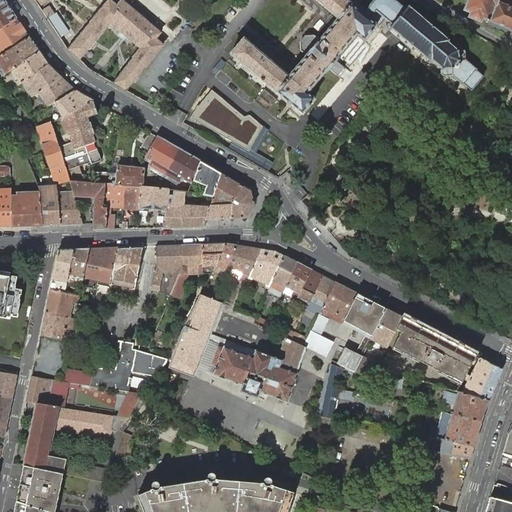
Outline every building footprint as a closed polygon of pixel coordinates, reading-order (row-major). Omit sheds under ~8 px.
[(0,0),(0,29),(17,18),(4,0),(0,0)] [(113,83),(126,91),(145,67),(146,67),(163,45),(156,39),(161,33),(160,32),(160,31),(154,26),(153,27),(142,17),(129,6),(130,5),(123,0),(122,0),(121,0),(117,6),(109,0),(108,0),(104,5),(90,22),(69,47),(68,49),(79,60),(81,58),(110,23),(125,36),(140,48),(113,83)] [(377,25),(369,19),(362,13),(347,0),(315,0),(316,1),(323,6),(330,13),(332,14),(337,19),(333,24),(331,25),(319,40),(313,35),(305,35),(299,42),(300,50),(306,55),(294,69),(293,71),(288,76),(283,72),(282,71),(243,38),(230,54),(234,57),(241,63),(292,106),(299,112),(302,114),(303,113),(314,99),(315,99),(312,96),(307,92),(325,71),(326,72),(329,68),(336,59),(339,56),(338,55),(356,35),(361,39),(364,41),(364,40),(365,40),(376,26),(377,25)] [(354,0),(347,0),(362,13),(366,9),(354,0)] [(389,22),(403,6),(395,0),(373,0),(366,9),(362,13),(369,19),(376,11),(384,18),(385,19),(389,22)] [(467,0),(463,10),(469,12),(467,17),(481,23),(483,18),(486,19),(486,20),(488,21),(489,20),(497,0),(467,0)] [(497,0),(489,20),(510,29),(511,32),(511,34),(511,7),(498,2),(498,0),(497,0)] [(403,6),(389,22),(388,23),(386,25),(386,28),(388,29),(389,30),(392,30),(392,29),(398,34),(397,36),(398,37),(400,36),(406,40),(404,42),(406,44),(407,42),(413,47),(412,49),(414,50),(415,48),(421,53),(419,55),(421,57),(423,55),(429,60),(427,62),(429,63),(431,61),(432,63),(433,62),(441,68),(440,70),(441,73),(443,76),(452,75),(463,84),(464,83),(464,84),(470,89),(471,90),(484,76),(476,69),(477,68),(466,59),(465,51),(462,48),(459,49),(457,50),(449,43),(450,42),(448,40),(450,39),(448,37),(447,39),(441,34),(442,32),(440,31),(439,32),(433,27),(434,26),(433,25),(431,26),(425,21),(427,20),(425,18),(423,19),(418,15),(419,13),(418,12),(416,13),(410,8),(412,7),(410,5),(408,7),(407,6),(405,7),(406,8),(405,9),(403,6)] [(42,11),(47,19),(54,14),(51,8),(49,6),(42,11)] [(376,11),(369,19),(377,25),(376,26),(378,27),(385,19),(384,18),(376,11)] [(0,56),(29,36),(17,18),(0,29),(0,56)] [(39,51),(29,36),(0,56),(0,64),(2,68),(1,69),(5,74),(12,70),(39,51)] [(48,65),(39,51),(12,70),(19,80),(16,82),(18,85),(23,82),(48,65)] [(61,77),(48,65),(23,82),(32,96),(41,90),(61,77)] [(41,90),(50,105),(55,102),(75,90),(61,77),(41,90)] [(198,106),(190,118),(232,141),(228,149),(268,172),(274,163),(257,153),(269,131),(249,115),(243,117),(212,89),(198,106)] [(93,100),(75,90),(55,102),(62,116),(91,101),(93,100)] [(69,181),(105,183),(106,171),(97,170),(97,171),(94,171),(92,163),(100,160),(101,160),(95,142),(92,134),(94,133),(90,122),(89,122),(87,117),(97,113),(93,102),(92,102),(91,101),(62,116),(61,117),(66,133),(67,133),(69,139),(71,138),(72,142),(65,144),(61,135),(56,137),(63,159),(64,163),(69,181)] [(50,167),(64,163),(63,159),(56,137),(50,123),(37,127),(37,128),(50,167)] [(156,137),(149,132),(141,146),(146,149),(149,150),(156,137)] [(149,166),(164,174),(178,149),(156,137),(149,150),(145,157),(152,161),(149,166)] [(181,178),(191,183),(192,180),(200,161),(178,149),(164,174),(179,183),(181,178)] [(206,185),(203,194),(213,196),(221,174),(200,161),(192,180),(206,185)] [(56,184),(69,181),(64,163),(50,167),(56,184)] [(112,164),(106,171),(116,172),(117,165),(112,164)] [(123,185),(142,186),(143,168),(117,165),(116,172),(106,171),(105,183),(115,184),(115,185),(123,185)] [(0,176),(9,176),(9,168),(7,167),(0,166),(0,176)] [(287,171),(280,177),(292,190),(299,185),(287,171)] [(221,174),(213,196),(221,198),(225,190),(230,193),(227,199),(233,201),(241,185),(221,174)] [(105,197),(105,183),(69,181),(73,192),(75,199),(78,199),(77,196),(95,197),(94,223),(93,229),(106,229),(106,226),(106,212),(107,212),(107,208),(103,207),(103,197),(105,197)] [(123,199),(123,185),(115,185),(115,184),(105,183),(105,197),(103,197),(103,207),(107,208),(107,212),(106,212),(106,226),(106,229),(113,229),(113,226),(114,207),(108,207),(108,198),(115,198),(123,199)] [(123,208),(139,209),(142,186),(123,185),(123,199),(123,206),(123,208)] [(233,201),(233,218),(243,218),(254,204),(251,191),(241,185),(233,201)] [(42,225),(60,225),(57,193),(57,186),(39,187),(39,191),(42,225)] [(163,211),(166,211),(169,189),(168,188),(161,188),(142,186),(139,209),(143,210),(144,208),(145,204),(162,206),(161,210),(163,211)] [(0,226),(9,227),(12,226),(11,196),(11,189),(0,188),(0,226)] [(166,211),(165,227),(203,227),(206,219),(209,209),(181,208),(183,191),(169,189),(166,211)] [(225,190),(221,198),(227,199),(230,193),(225,190)] [(12,226),(42,225),(39,191),(35,192),(35,195),(20,195),(19,192),(16,192),(16,195),(11,196),(12,226)] [(60,225),(83,224),(75,199),(73,192),(57,193),(60,225)] [(206,219),(233,218),(233,201),(227,199),(227,205),(221,205),(221,198),(213,196),(209,209),(206,219)] [(148,213),(139,212),(138,223),(147,224),(148,213)] [(201,273),(211,273),(226,243),(202,244),(201,273)] [(226,243),(211,273),(214,274),(215,272),(218,273),(220,269),(224,271),(236,245),(226,243)] [(202,244),(181,245),(182,267),(179,274),(187,274),(201,273),(202,244)] [(181,245),(156,246),(157,267),(153,285),(149,302),(156,303),(162,273),(164,267),(175,267),(173,272),(170,282),(168,293),(162,305),(166,307),(171,295),(179,274),(182,267),(181,245)] [(224,271),(220,280),(223,281),(227,273),(229,267),(243,273),(240,279),(246,282),(248,276),(261,249),(236,245),(224,271)] [(118,248),(111,286),(114,286),(116,279),(135,283),(142,247),(118,248)] [(105,248),(89,249),(82,283),(81,286),(94,288),(95,284),(97,284),(98,279),(105,248)] [(118,248),(105,248),(98,279),(97,284),(95,284),(106,286),(106,291),(109,291),(111,286),(118,248)] [(51,283),(50,289),(65,292),(67,281),(73,249),(58,250),(51,283)] [(89,249),(73,249),(67,281),(70,281),(71,274),(79,276),(78,283),(82,283),(89,249)] [(276,251),(261,249),(248,276),(247,280),(251,282),(253,278),(267,284),(265,288),(269,290),(271,286),(284,255),(276,251)] [(271,286),(269,290),(280,296),(282,292),(283,292),(297,262),(284,255),(271,286)] [(311,270),(297,262),(283,292),(291,296),(289,299),(295,302),(298,297),(311,270)] [(229,267),(227,273),(240,279),(243,273),(229,267)] [(0,316),(9,318),(10,315),(17,316),(22,290),(15,289),(17,276),(10,275),(10,272),(0,270),(0,316)] [(323,276),(311,270),(298,297),(309,303),(310,301),(323,276)] [(71,274),(70,281),(78,283),(79,276),(71,274)] [(187,274),(179,274),(171,295),(178,297),(187,274)] [(322,307),(323,307),(335,282),(323,276),(310,301),(322,307)] [(116,279),(114,286),(116,287),(118,286),(134,289),(134,287),(135,283),(116,279)] [(323,307),(345,318),(357,293),(335,282),(323,307)] [(65,292),(50,289),(45,312),(69,317),(73,299),(79,300),(79,295),(65,292)] [(345,318),(342,323),(364,336),(355,355),(354,356),(346,351),(339,364),(337,363),(337,366),(331,365),(322,414),(335,416),(340,389),(344,367),(354,372),(361,357),(370,339),(386,309),(357,293),(345,318)] [(168,359),(164,365),(194,376),(197,368),(198,369),(198,368),(208,341),(207,341),(210,334),(222,303),(201,294),(170,354),(168,359)] [(298,297),(295,302),(294,304),(306,310),(309,303),(298,297)] [(403,317),(386,309),(370,339),(386,348),(388,345),(403,317)] [(257,317),(242,311),(240,317),(254,323),(254,322),(257,317)] [(69,317),(45,312),(40,336),(64,341),(70,342),(71,337),(75,318),(69,317)] [(257,317),(254,322),(266,327),(268,322),(257,317)] [(476,355),(403,317),(388,345),(461,383),(476,355)] [(283,327),(279,334),(286,338),(291,340),(295,332),(283,327)] [(295,332),(291,340),(303,346),(307,338),(295,332)] [(255,351),(210,334),(207,341),(208,341),(219,345),(252,357),(255,351)] [(307,338),(303,346),(307,348),(325,357),(328,350),(311,341),(313,337),(308,335),(307,338)] [(78,339),(71,337),(70,342),(67,356),(64,372),(62,382),(73,383),(91,386),(93,377),(93,374),(72,369),(78,339)] [(291,340),(286,338),(285,341),(278,359),(273,357),(255,350),(255,351),(252,357),(219,345),(212,364),(217,366),(214,374),(243,384),(244,385),(241,391),(258,397),(260,391),(264,392),(269,394),(287,401),(307,348),(303,346),(291,340)] [(208,341),(198,368),(214,374),(217,366),(212,364),(219,345),(208,341)] [(156,373),(160,373),(164,365),(168,359),(162,357),(148,353),(139,351),(136,352),(135,354),(132,353),(133,349),(123,346),(123,343),(119,342),(116,355),(115,354),(113,363),(115,363),(113,370),(111,370),(111,367),(103,365),(102,367),(95,366),(93,374),(93,377),(91,386),(99,387),(100,382),(107,384),(106,389),(114,390),(118,390),(129,392),(132,378),(130,378),(132,371),(139,373),(140,371),(147,373),(147,374),(155,376),(156,373)] [(152,342),(150,347),(161,352),(162,349),(165,350),(166,348),(152,342)] [(148,353),(162,357),(164,352),(165,350),(162,349),(161,352),(150,347),(148,353)] [(354,356),(355,355),(344,349),(337,363),(339,364),(346,351),(354,356)] [(377,366),(361,357),(354,372),(372,375),(377,366)] [(502,369),(480,357),(471,376),(468,375),(464,380),(468,382),(462,393),(488,400),(502,369)] [(0,396),(12,399),(17,375),(0,371),(0,396)] [(32,377),(27,402),(36,403),(56,406),(60,407),(61,403),(58,402),(62,385),(73,386),(73,383),(62,382),(32,377)] [(130,419),(135,408),(141,394),(129,392),(118,390),(117,394),(128,396),(118,416),(121,417),(130,419)] [(457,391),(452,413),(481,421),(483,412),(488,400),(462,393),(457,391)] [(139,410),(145,395),(141,393),(141,394),(135,408),(139,410)] [(0,420),(7,422),(12,399),(0,396),(0,420)] [(24,465),(63,473),(66,457),(67,455),(47,451),(53,423),(102,435),(103,436),(104,436),(105,435),(105,436),(106,435),(107,435),(107,434),(108,434),(109,433),(109,432),(109,431),(117,432),(119,431),(121,417),(118,416),(60,407),(56,406),(36,403),(24,465)] [(444,411),(438,438),(445,440),(452,413),(444,411)] [(481,421),(452,413),(445,440),(474,446),(481,421)] [(503,453),(511,455),(511,423),(508,432),(503,453)] [(125,432),(115,456),(123,459),(132,436),(125,432)] [(436,437),(430,436),(428,445),(434,447),(436,437)] [(436,437),(434,447),(433,451),(470,458),(474,446),(445,440),(436,437)] [(66,457),(63,473),(105,482),(112,466),(66,457)] [(16,501),(52,511),(54,511),(63,473),(24,465),(16,501)] [(138,495),(144,511),(286,511),(294,492),(272,485),(270,484),(270,485),(269,485),(267,485),(266,485),(264,483),(263,483),(261,483),(262,483),(216,479),(212,481),(210,480),(209,479),(206,479),(206,480),(163,486),(161,486),(161,487),(158,489),(155,489),(154,488),(152,489),(138,495)] [(493,484),(485,511),(511,511),(511,489),(509,487),(504,485),(497,483),(496,485),(493,484)] [(324,510),(327,499),(317,495),(313,511),(323,511),(324,510)] [(52,511),(16,501),(13,511),(52,511)]
